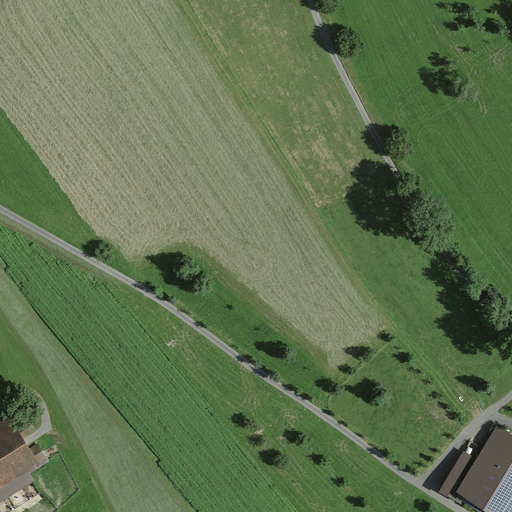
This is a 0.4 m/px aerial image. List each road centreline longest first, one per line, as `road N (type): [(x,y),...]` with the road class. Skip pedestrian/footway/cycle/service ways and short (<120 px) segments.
road 1 (unclassified): [(0,210),(145,289),(415,482),(433,477),(511,395)]
road 2 (unclassified): [(511,336),(448,253),(391,158),(313,0)]
